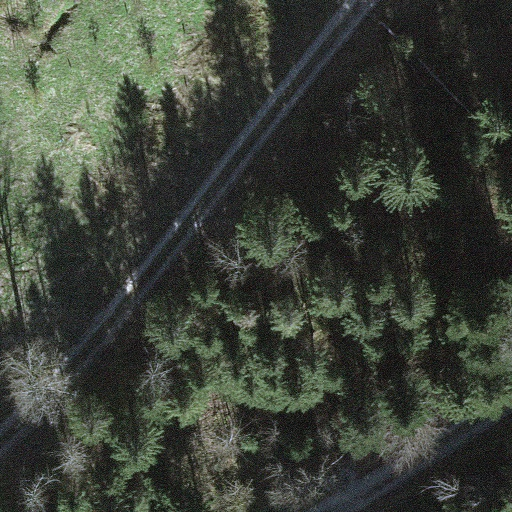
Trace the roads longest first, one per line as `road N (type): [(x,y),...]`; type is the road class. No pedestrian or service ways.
road 1 (track): [(0,441),(167,272),(382,0)]
road 2 (track): [(327,511),(511,410)]
